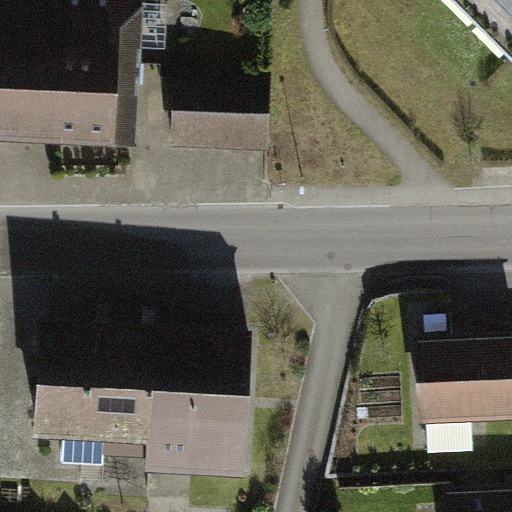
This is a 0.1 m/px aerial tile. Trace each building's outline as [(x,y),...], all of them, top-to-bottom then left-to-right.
[(0,0),(0,126),(58,130),(63,0),(0,0)] [(63,0),(58,130),(134,134),(140,0),(63,0)] [(270,77),(178,73),(176,137),(267,141),(270,77)] [(46,424),(149,428),(153,328),(49,324),(46,424)] [(149,428),(253,431),(256,331),(153,328),(149,428)] [(511,330),(417,334),(421,426),(511,422),(511,330)] [(511,511),(511,488),(452,491),(452,511),(511,511)]
